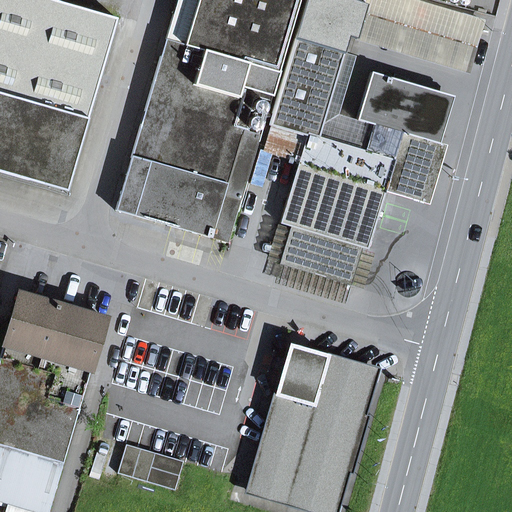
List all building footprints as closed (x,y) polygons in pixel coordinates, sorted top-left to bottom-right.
[(116,18),(52,0),(0,0),(0,172),(66,192),(116,18)] [(277,73),(298,0),(177,0),(166,40),(171,42),(166,59),(161,57),(115,211),(227,243),(277,73)] [(344,36),(469,73),(484,22),(409,0),(364,0),(363,4),(354,1),(344,36)] [(385,191),(402,133),(438,143),(452,98),(405,84),(406,79),(391,75),(390,80),(371,74),(357,120),(373,124),(364,152),(317,138),(343,53),(294,38),(268,125),(271,126),(265,146),(285,152),(283,158),(298,163),(279,224),(290,227),(278,265),(350,286),(361,248),(367,250),(385,191)] [(161,57),(166,59),(171,42),(166,40),(161,57)] [(385,191),(428,204),(445,146),(438,143),(402,133),(385,191)] [(265,261),(278,265),(290,227),(279,224),(276,223),(265,261)] [(344,305),(350,286),(278,265),(272,284),(344,305)] [(48,511),(105,320),(18,295),(0,357),(0,502),(33,511),(48,511)] [(353,444),(354,443),(348,441),(351,430),(359,426),(374,371),(289,346),(285,360),(282,370),(248,492),(318,511),(333,511),(348,462),(344,454),(347,443),(353,444)] [(285,360),(275,357),(272,368),(282,370),(285,360)] [(348,441),(354,443),(359,426),(351,430),(348,441)] [(344,454),(348,462),(353,444),(347,443),(344,454)] [(117,474),(146,482),(154,454),(126,445),(117,474)] [(183,462),(154,454),(146,482),(174,491),(183,462)]
